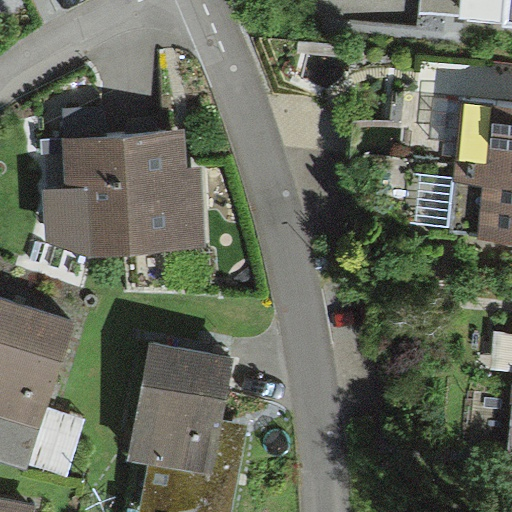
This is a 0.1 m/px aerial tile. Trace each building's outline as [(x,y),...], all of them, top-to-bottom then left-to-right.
[(437,0),(436,11),(472,15),(473,0),(437,0)] [(511,109),(460,107),(452,240),(511,243),(511,109)] [(189,135),(68,142),(75,268),(179,262),(176,214),(193,213),(189,135)] [(80,326),(3,303),(0,313),(0,430),(44,444),(80,326)] [(241,367),(159,349),(133,466),(215,484),(241,367)] [(41,511),(42,509),(0,501),(0,511),(41,511)]
